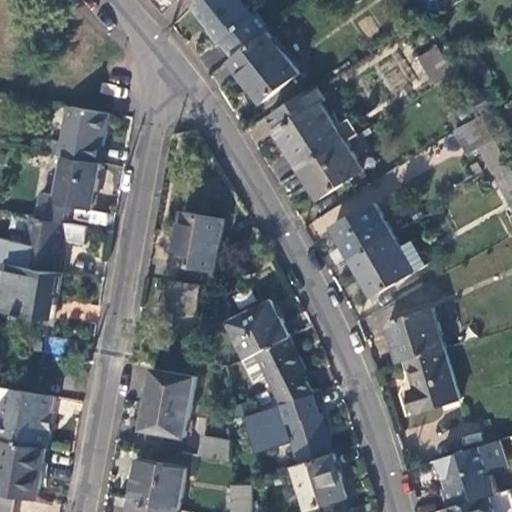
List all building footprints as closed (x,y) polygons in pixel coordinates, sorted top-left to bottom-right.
[(249,0),(202,0),(195,7),(236,58),(270,32),(273,29),(249,0)] [(414,0),(427,19),(427,21),(454,5),(451,0),(414,0)] [(236,58),(232,62),(267,103),(303,74),(270,32),(236,58)] [(424,61),(440,87),(457,77),(441,51),(424,61)] [(320,87),(274,117),(281,130),(277,133),(302,173),(348,144),(324,104),(329,102),(320,87)] [(485,91),(489,98),(501,92),(499,88),(485,91)] [(478,105),(489,98),(485,91),(474,97),(478,105)] [(501,92),(489,98),(497,111),(505,100),(501,92)] [(497,111),(489,98),(478,105),(485,117),(497,111)] [(113,114),(72,107),(63,156),(66,156),(103,163),(113,114)] [(511,167),(485,117),(458,131),(471,154),(479,149),(495,178),(511,168),(511,167)] [(348,144),(302,173),(319,200),(365,171),(348,144)] [(103,163),(66,156),(58,202),(44,199),(40,218),(73,225),(77,205),(95,208),(103,163)] [(511,168),(495,178),(511,209),(511,168)] [(336,228),(353,259),(396,235),(378,204),(336,228)] [(175,263),(217,272),(226,221),(184,213),(175,263)] [(40,218),(34,217),(27,255),(15,252),(13,263),(61,272),(68,236),(88,239),(90,228),(73,225),(40,218)] [(396,235),(353,259),(374,297),(417,272),(404,249),(396,235)] [(417,242),(404,249),(417,272),(430,266),(417,242)] [(13,263),(9,262),(0,308),(28,314),(28,315),(50,320),(55,297),(56,298),(61,272),(13,263)] [(200,287),(170,283),(166,309),(195,314),(200,287)] [(229,324),(247,359),(257,354),(290,338),(273,302),(229,324)] [(390,321),(402,362),(409,360),(447,349),(435,309),(390,321)] [(290,338),(257,354),(282,406),(314,395),(305,376),(308,374),(290,338)] [(447,349),(409,360),(418,390),(410,392),(416,413),(461,400),(447,349)] [(144,430),(187,438),(197,378),(154,370),(144,430)] [(56,398),(0,387),(0,438),(6,439),(47,447),(50,430),(47,430),(50,415),(53,415),(56,398)] [(263,429),(258,414),(230,423),(231,440),(263,429)] [(288,424),(300,465),(334,454),(322,414),(288,424)] [(231,462),(231,442),(203,436),(199,456),(231,462)] [(47,447),(6,439),(0,468),(0,493),(16,497),(37,500),(47,447)] [(503,441),(440,460),(448,490),(442,492),(447,510),(490,496),(501,492),(495,473),(511,468),(503,441)] [(300,465),(294,467),(308,509),(347,497),(334,454),(300,465)] [(139,460),(131,501),(178,510),(180,510),(187,469),(139,460)] [(252,511),(252,486),(232,487),(232,511),(252,511)] [(0,493),(0,511),(13,511),(16,497),(0,493)] [(447,510),(442,511),(441,511),(495,511),(490,496),(447,510)] [(178,511),(178,510),(131,501),(129,511),(178,511)]
